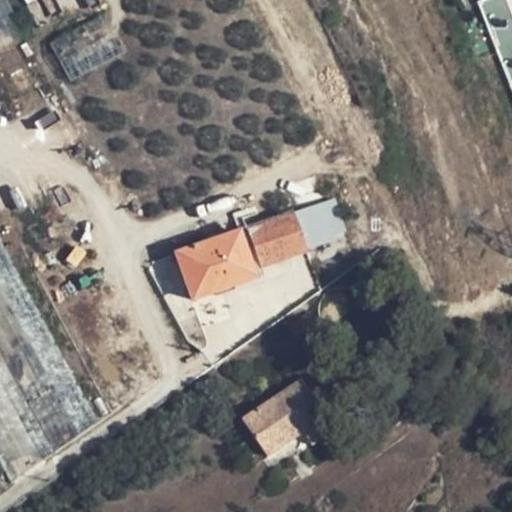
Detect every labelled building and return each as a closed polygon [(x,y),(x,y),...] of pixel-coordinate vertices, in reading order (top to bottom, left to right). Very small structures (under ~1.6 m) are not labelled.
[(4,0),(0,0),(0,44),(3,50),(24,39),(26,38),(4,0)] [(511,11),(508,0),(483,0),(478,2),(511,90),(511,11)] [(111,32),(102,15),(63,36),(49,44),(70,83),(123,55),(111,32)] [(334,200),(248,230),(261,267),(332,241),(331,235),(345,230),(334,200)] [(192,300),(254,277),(238,234),(176,256),(192,300)] [(0,462),(11,483),(95,423),(0,245),(0,462)] [(298,341),(318,327),(310,314),(289,328),(298,341)] [(303,382),(244,422),(267,457),(303,433),(312,445),(336,428),(303,382)]
